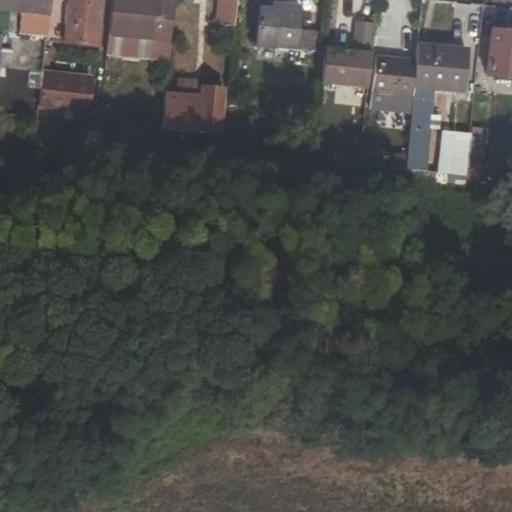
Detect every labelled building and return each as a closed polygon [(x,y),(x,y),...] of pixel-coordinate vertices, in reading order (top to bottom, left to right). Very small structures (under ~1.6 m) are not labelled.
[(44,41),(48,0),(0,0),(0,116),(35,120),(40,74),(41,63),(43,48),(44,41)] [(48,0),(44,41),(95,45),(99,0),(48,0)] [(109,0),(107,35),(170,41),(174,2),(160,0),(109,0)] [(218,0),(216,25),(233,26),(235,0),(218,0)] [(295,50),(299,6),(273,4),(272,10),(259,8),(254,47),(276,49),(276,48),(295,50)] [(319,84),(366,89),(372,23),(354,21),(352,52),(323,48),(319,84)] [(511,77),(511,32),(493,30),(487,75),(511,77)] [(463,92),(467,48),(415,43),(414,61),(410,97),(409,113),(403,162),(425,166),(429,128),(430,116),(433,89),(463,92)] [(49,64),(51,48),(43,48),(41,63),(49,64)] [(414,61),(375,57),(371,93),(410,97),(414,61)] [(119,110),(123,61),(104,58),(98,120),(108,121),(109,109),(119,110)] [(87,112),(90,79),(40,74),(35,120),(56,123),(58,109),(87,112)] [(369,108),(409,113),(410,97),(371,93),(369,108)] [(201,95),(199,104),(164,101),(162,135),(180,138),(181,130),(218,134),(222,97),(201,95)] [(164,101),(141,98),(139,133),(158,135),(162,135),(164,101)] [(35,128),(35,120),(0,116),(0,125),(35,130),(35,128)] [(438,129),(440,117),(430,116),(429,128),(438,129)] [(323,150),(360,154),(363,121),(327,118),(323,150)] [(56,123),(35,120),(35,128),(55,129),(56,123)] [(469,135),(443,133),(439,167),(465,171),(466,167),(468,138),(469,135)] [(180,138),(162,135),(161,145),(179,148),(180,138)] [(481,169),(484,139),(468,138),(466,167),(481,169)] [(402,169),(403,162),(375,160),(375,166),(402,169)] [(425,166),(403,162),(402,169),(425,170),(425,166)] [(425,170),(402,169),(401,175),(424,177),(425,170)] [(465,174),(438,172),(438,179),(463,183),(465,174)]
